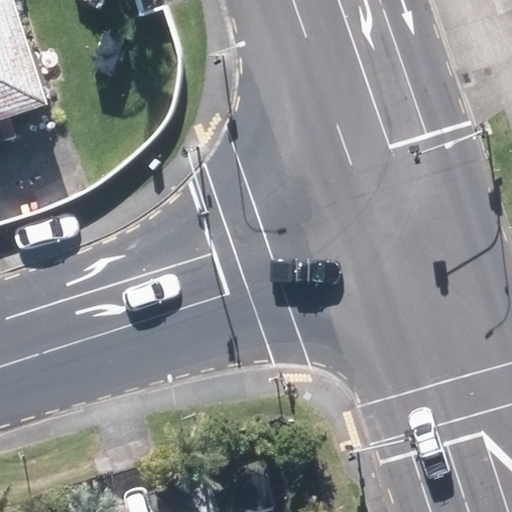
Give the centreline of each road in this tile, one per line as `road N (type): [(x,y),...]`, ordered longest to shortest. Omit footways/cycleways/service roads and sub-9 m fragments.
road 1 (primary): [(88,338),(256,144),(313,0)]
road 2 (secondary): [(416,243),(88,338)]
road 3 (primary): [(502,511),(416,243)]
road 4 (primary): [(416,243),(328,0)]
